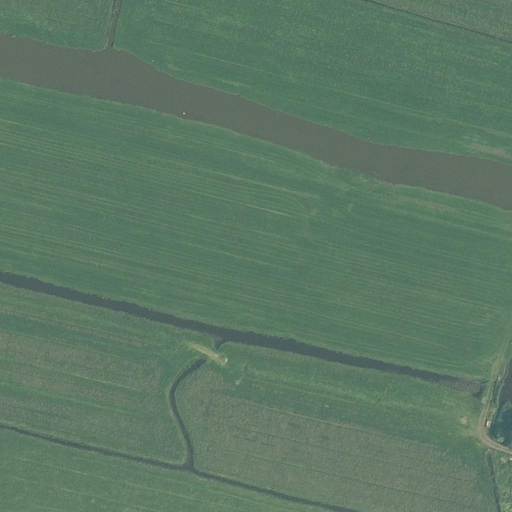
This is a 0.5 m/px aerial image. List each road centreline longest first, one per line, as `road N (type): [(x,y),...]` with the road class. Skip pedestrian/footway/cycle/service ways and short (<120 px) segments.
road 1 (track): [(511,275),(499,262),(379,234),(307,187),(0,98)]
road 2 (track): [(500,360),(0,234)]
road 3 (track): [(0,295),(200,343),(214,354),(441,400),(483,435)]
